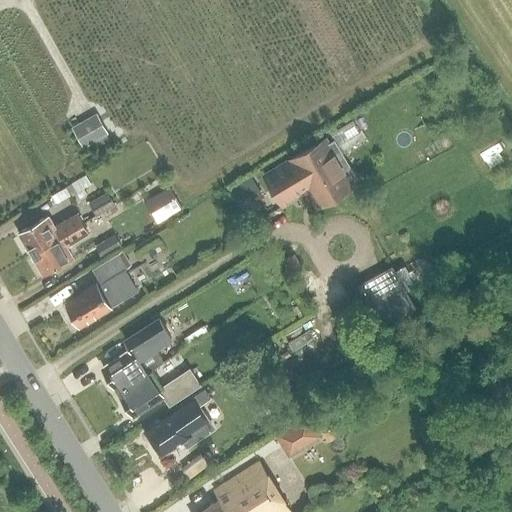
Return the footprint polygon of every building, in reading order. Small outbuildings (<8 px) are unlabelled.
[(97,114),(71,128),(83,148),(108,134),(97,114)] [(329,139),(265,177),(282,207),(307,192),(317,208),(360,183),(340,150),(336,152),(329,139)] [(82,190),(90,186),(85,177),(71,185),(81,203),(87,199),(82,190)] [(182,209),(171,189),(144,205),(156,225),(182,209)] [(97,217),(115,206),(107,193),(89,204),(97,217)] [(19,233),(32,255),(84,224),(78,214),(55,227),(49,216),(19,233)] [(89,233),(84,224),(32,255),(44,276),(74,259),(67,246),(89,233)] [(119,236),(100,247),(106,257),(125,246),(119,236)] [(304,273),(293,253),(282,259),(294,279),(304,273)] [(80,327),(141,289),(129,269),(132,267),(123,254),(94,271),(102,284),(97,287),(96,284),(85,291),(86,293),(67,305),(73,316),(72,318),(75,324),(78,324),(80,327)] [(392,267),(359,285),(381,326),(415,308),(392,267)] [(119,392),(154,369),(164,363),(154,348),(171,336),(160,319),(126,341),(133,351),(104,369),(119,392)] [(163,398),(168,407),(201,386),(190,369),(164,386),(154,369),(119,392),(134,416),(163,398)] [(194,400),(144,433),(159,456),(184,440),(187,445),(213,428),(198,406),(210,397),(204,388),(192,397),(194,400)] [(272,400),(250,412),(259,430),(281,418),(272,400)] [(306,414),(277,434),(289,455),(319,434),(306,414)] [(260,461),(214,490),(219,497),(195,511),(284,511),(290,509),(260,461)]
